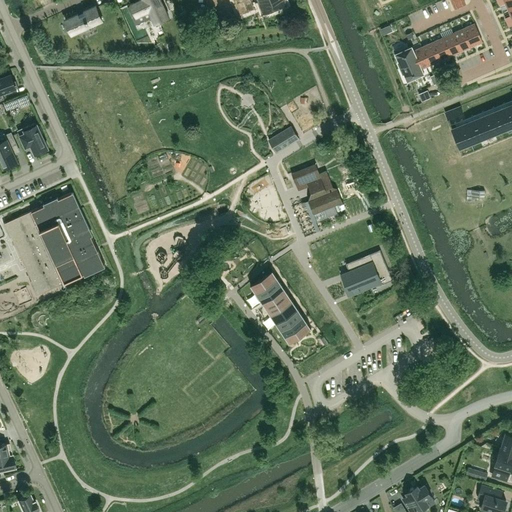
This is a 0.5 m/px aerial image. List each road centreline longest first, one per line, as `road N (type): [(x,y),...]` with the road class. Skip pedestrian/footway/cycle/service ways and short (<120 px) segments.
road 1 (residential): [(0,189),(69,157),(0,4)]
road 2 (residential): [(382,375),(421,349),(412,323),(312,382),(320,406),(332,404)]
road 3 (residential): [(335,511),(446,444),(456,420)]
